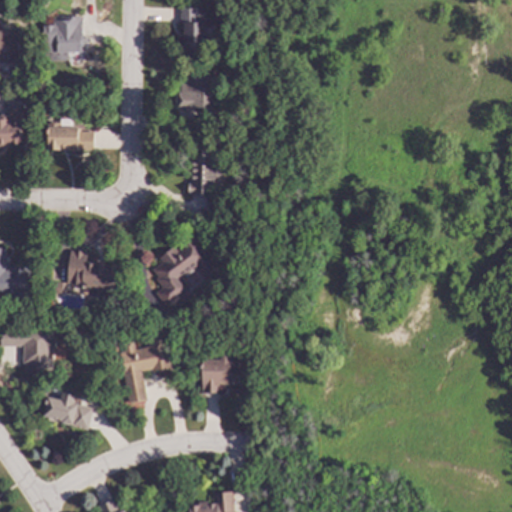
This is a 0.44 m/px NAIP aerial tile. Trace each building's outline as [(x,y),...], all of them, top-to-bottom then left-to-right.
[(198,8),(198,12),(205,13),(204,50),(183,50),(184,23),(179,22),(179,7),(198,8)] [(83,52),(69,52),(69,59),(67,62),(46,62),(44,59),(44,26),(54,26),(54,22),(63,22),(63,18),(83,17),(83,52)] [(0,31),(9,31),(9,33),(21,33),(21,55),(11,55),(11,64),(0,64),(0,31)] [(214,111),(178,111),(178,92),(180,92),(181,84),(187,84),(187,76),(214,76),(214,111)] [(10,118),(10,122),(22,122),(22,145),(9,145),(9,148),(0,148),(0,116),(1,116),(7,116),(10,118)] [(61,128),(79,128),(79,133),(94,133),(94,152),(59,152),(58,151),(48,151),(48,124),(61,124),(61,128)] [(215,167),(223,167),(223,182),(214,182),(214,196),(188,196),(188,178),(191,178),(191,163),(189,163),(189,151),(215,151),(215,167)] [(219,273),(207,282),(197,267),(181,279),(190,291),(182,297),(183,298),(167,311),(155,294),(162,289),(155,280),(157,279),(152,271),(162,264),(158,259),(174,248),(177,252),(183,248),(182,247),(193,238),(219,273)] [(0,249),(6,249),(5,271),(9,271),(9,266),(30,267),(28,301),(11,301),(11,297),(0,296),(0,249)] [(88,252),(87,263),(94,264),(94,261),(105,262),(105,266),(119,267),(117,291),(106,290),(105,299),(90,297),(91,287),(67,285),(70,251),(88,252)] [(62,283),(62,294),(51,294),(52,283),(62,283)] [(51,340),(54,340),(54,351),(52,351),(51,374),(24,374),(24,364),(21,364),(22,347),(0,347),(0,329),(51,330),(51,340)] [(170,370),(152,374),(151,370),(140,372),(145,401),(127,404),(118,353),(122,352),(121,345),(132,343),(134,350),(145,348),(144,341),(164,337),(170,370)] [(230,362),(238,360),(238,384),(218,384),(218,394),(201,394),(201,361),(218,361),(224,355),(230,362)] [(75,397),(73,404),(93,409),(87,432),(41,420),(47,398),(59,401),(62,393),(75,397)] [(232,511),(187,511),(187,507),(197,506),(197,503),(207,502),(207,505),(213,504),(212,494),(231,492),(232,511)] [(117,511),(99,511),(97,507),(112,500),(117,511)]
